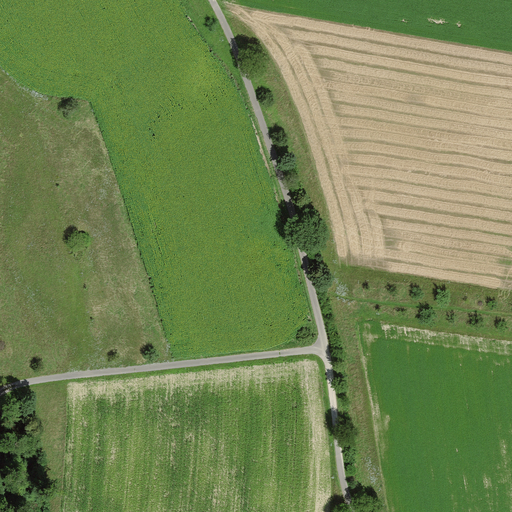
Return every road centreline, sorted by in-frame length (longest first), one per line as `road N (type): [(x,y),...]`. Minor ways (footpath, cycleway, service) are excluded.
road 1 (track): [(214,0),(286,184),(354,511)]
road 2 (track): [(324,349),(0,385)]
